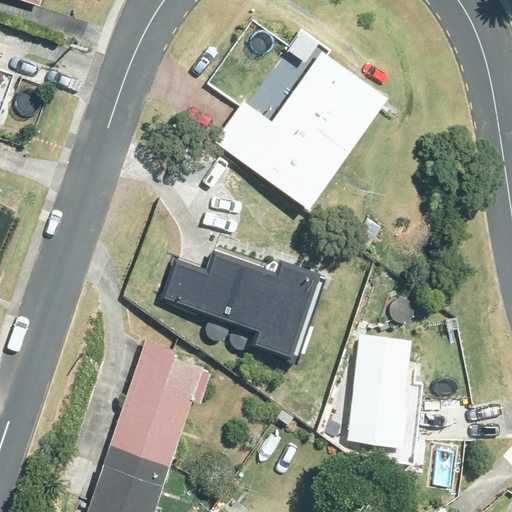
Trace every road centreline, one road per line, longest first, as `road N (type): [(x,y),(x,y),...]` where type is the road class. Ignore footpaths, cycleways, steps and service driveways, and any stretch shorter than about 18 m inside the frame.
road 1 (residential): [(0,435),(144,32),(165,0)]
road 2 (residential): [(453,0),(482,57),(511,205)]
